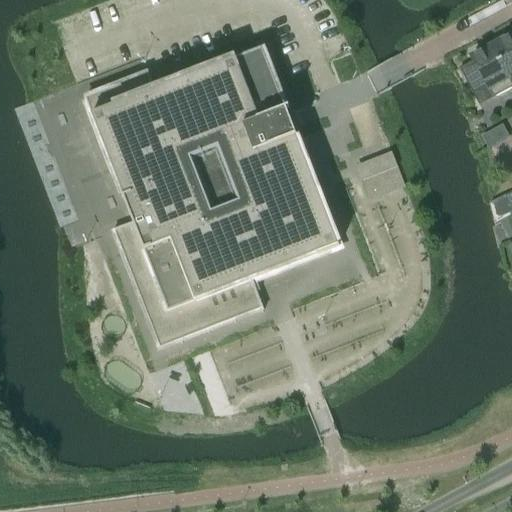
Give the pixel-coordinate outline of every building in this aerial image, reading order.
[(511,39),(510,37),(491,48),(511,87),(511,85),(509,79),(511,77),(511,39)] [(511,88),(511,87),(491,48),(471,59),(473,62),(459,70),(472,95),(486,87),(492,99),(511,88)] [(339,249),(297,141),(262,50),(155,92),(148,75),(84,100),(132,224),(114,231),(159,349),(262,309),(252,282),(318,257),(339,249)] [(483,134),(490,147),(511,135),(505,123),(483,134)] [(403,185),(392,157),(358,171),(368,199),(403,185)] [(53,201),(62,223),(77,217),(68,195),(53,201)]
